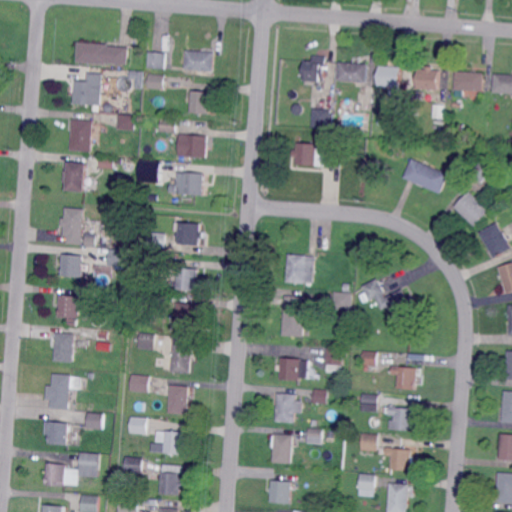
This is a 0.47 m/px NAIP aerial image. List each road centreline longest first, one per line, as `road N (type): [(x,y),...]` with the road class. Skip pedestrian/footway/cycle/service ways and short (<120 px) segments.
road 1 (residential): [(42,0),(1,511)]
road 2 (residential): [(264,25),(227,511)]
road 3 (residential): [(252,206),(382,218),(425,239),(453,271),(467,317),(453,511)]
road 4 (residential): [(511,30),(112,0)]
